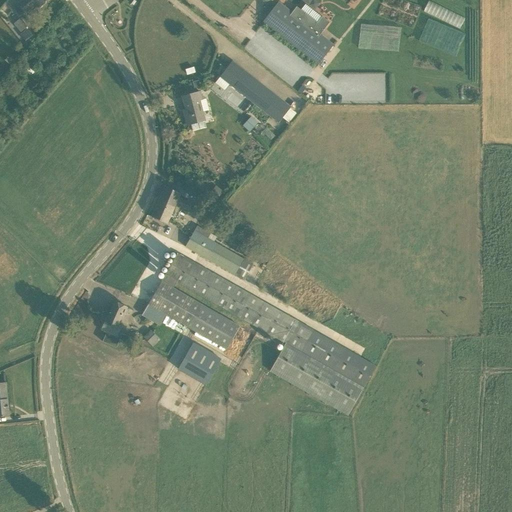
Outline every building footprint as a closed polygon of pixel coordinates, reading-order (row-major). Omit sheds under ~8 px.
[(38,8),(47,0),(22,0),(18,4),(21,8),(26,13),(36,5),(38,8)] [(442,19),(447,9),(429,0),(424,10),(442,19)] [(278,2),(263,22),(318,64),(333,45),(278,2)] [(21,31),(27,27),(20,18),(14,23),(21,31)] [(399,44),(401,26),(361,23),(360,29),(366,29),(366,36),(359,36),(358,47),(392,50),(393,44),(399,44)] [(27,29),(20,34),(25,41),(32,36),(27,29)] [(9,54),(4,59),(9,64),(14,59),(9,54)] [(220,77),(228,83),(278,122),(291,107),(232,61),(220,77)] [(200,92),(182,96),(187,113),(184,114),(187,125),(191,124),(192,131),(205,127),(204,121),(205,120),(199,100),(202,99),(200,92)] [(251,116),(242,126),(249,132),(258,122),(251,116)] [(165,186),(160,198),(168,202),(166,207),(173,210),(172,211),(177,213),(180,206),(189,210),(192,204),(178,198),(180,193),(165,186)] [(215,186),(209,194),(216,200),(223,191),(215,186)] [(168,202),(160,198),(151,217),(167,224),(172,211),(173,210),(166,207),(168,202)] [(189,239),(209,250),(213,242),(216,237),(197,226),(194,231),(189,239)] [(244,259),(213,242),(209,250),(189,239),(185,247),(235,275),(244,259)] [(344,348),(180,256),(177,254),(161,281),(142,314),(160,325),(166,315),(226,349),(239,327),(173,288),(176,281),(286,343),(270,372),(347,416),(375,366),(344,348)] [(244,259),(235,275),(245,280),(253,265),(244,259)] [(106,318),(101,330),(106,332),(102,342),(116,348),(122,333),(118,332),(122,325),(117,323),(121,314),(123,315),(127,307),(115,301),(107,318),(106,318)] [(160,339),(150,329),(143,336),(153,346),(160,339)] [(196,342),(180,369),(209,386),(224,359),(196,342)] [(0,416),(9,416),(5,382),(0,382),(0,416)]
